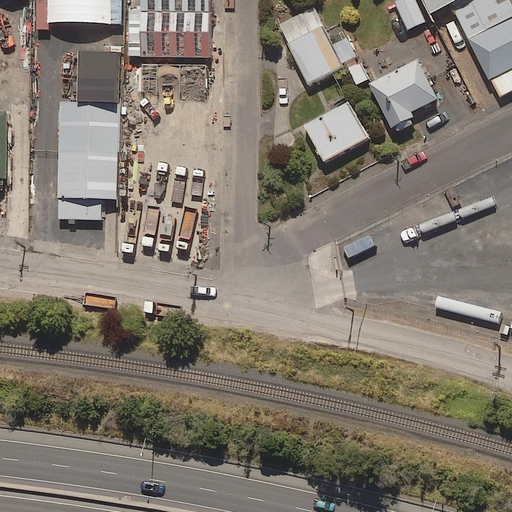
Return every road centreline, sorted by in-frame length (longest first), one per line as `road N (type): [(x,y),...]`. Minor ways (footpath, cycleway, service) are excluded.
road 1 (motorway): [(0,460),(210,489),(310,511)]
road 2 (residential): [(244,266),(511,128)]
road 3 (residential): [(0,266),(244,305),(244,266)]
road 4 (residential): [(244,266),(245,0)]
